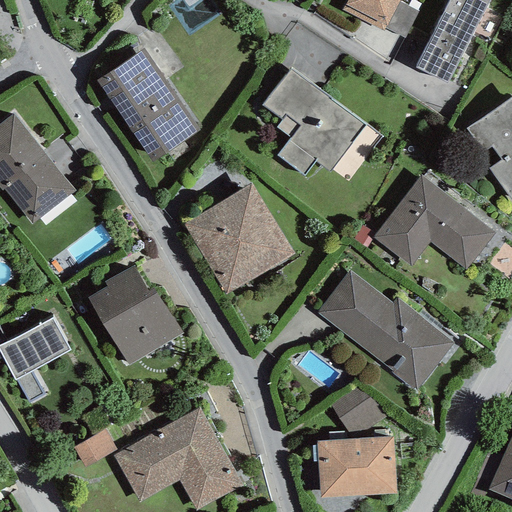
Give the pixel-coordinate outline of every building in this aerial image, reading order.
[(400,0),(347,0),(342,10),(384,32),(386,29),(400,2),(400,0)] [(490,0),(450,0),(415,68),(447,84),(491,0),(490,0)] [(404,39),(419,12),(400,2),(386,29),(404,39)] [(143,49),(96,81),(152,163),(199,131),(143,49)] [(329,173),(366,126),(291,70),(262,105),(282,120),(276,128),(290,138),(277,156),(304,176),(315,162),(329,173)] [(511,97),(466,129),(484,152),(491,147),(501,160),(488,169),(511,200),(511,97)] [(13,113),(0,123),(0,185),(32,225),(75,190),(13,113)] [(495,232),(420,174),(371,237),(410,267),(429,242),(466,270),(495,232)] [(294,254),(252,183),(183,223),(226,294),(294,254)] [(107,287),(88,298),(128,365),(181,334),(154,288),(149,292),(133,265),(104,282),(107,287)] [(317,314),(359,346),(392,303),(350,271),(317,314)] [(397,297),(392,303),(359,346),(416,392),(455,343),(397,297)] [(71,352),(54,318),(0,344),(0,352),(14,381),(16,380),(32,371),(71,352)] [(45,395),(32,371),(16,380),(29,404),(45,395)] [(357,439),(387,417),(363,385),(330,405),(352,439),(357,439)] [(198,407),(114,454),(141,501),(179,480),(197,510),(242,484),(198,407)] [(117,449),(105,429),(74,447),(85,467),(117,449)] [(511,433),(487,490),(511,500),(511,433)] [(352,439),(317,441),(320,497),(396,493),(392,437),(357,439),(352,439)]
